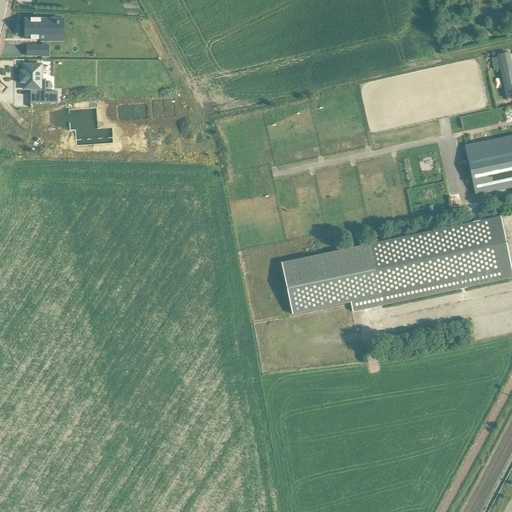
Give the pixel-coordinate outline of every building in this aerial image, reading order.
[(25,18),(24,18),(24,19),(25,19),(25,33),(25,38),(28,38),(28,39),(42,39),(42,41),(46,41),(46,39),(49,39),(58,39),(58,24),(59,24),(59,21),(58,21),(58,19),(41,19),(41,18),(31,18),(31,19),(25,19),(25,18)] [(511,71),(508,51),(498,53),(507,97),(511,96),(511,71)] [(22,72),(21,81),(25,81),(25,88),(30,88),(30,103),(31,103),(58,103),(58,91),(45,91),(45,80),(41,80),(41,65),(25,65),(25,72),(22,72)] [(192,97),(184,98),(185,115),(193,115),(192,97)] [(102,108),(71,110),(72,124),(77,123),(78,144),(119,142),(119,128),(101,130),(100,122),(103,122),(102,108)] [(475,195),(511,187),(511,136),(465,146),(475,195)] [(352,312),(511,277),(511,270),(500,216),(281,263),(292,314),(350,302),(352,312)]
